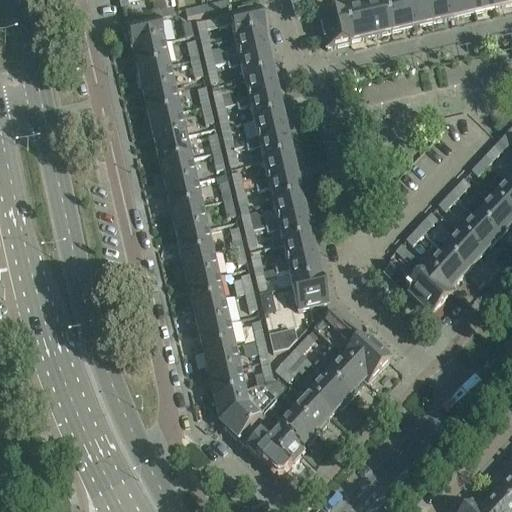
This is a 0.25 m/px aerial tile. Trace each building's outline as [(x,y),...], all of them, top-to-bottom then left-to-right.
[(118,0),(120,4),(121,10),(128,8),(125,0),(118,0)] [(358,12),(342,16),(350,47),(350,46),(350,45),(370,40),(360,0),(356,0),(358,12)] [(360,0),(370,40),(390,35),(384,6),(385,6),(383,0),(360,0)] [(385,6),(384,6),(390,35),(411,30),(403,0),(399,0),(400,3),(385,6)] [(409,0),(403,0),(411,30),(432,25),(425,0),(410,0),(409,0)] [(425,0),(432,25),(452,21),(447,0),(425,0)] [(447,0),(452,21),(473,16),(469,0),(447,0)] [(469,0),(473,16),(493,11),(490,0),(469,0)] [(511,0),(490,0),(493,11),(511,6),(511,0)] [(203,17),(221,13),(219,5),(202,9),(203,17)] [(187,21),(203,17),(202,9),(185,13),(187,21)] [(131,53),(133,53),(163,46),(158,22),(174,18),(172,11),(155,15),(156,22),(125,30),(131,53)] [(315,12),(317,23),(319,22),(326,52),(350,47),(342,16),(325,20),(323,11),(315,12)] [(231,29),(234,43),(263,37),(265,36),(259,12),(216,22),(219,31),(231,29)] [(189,25),(182,27),(185,41),(192,39),(189,25)] [(196,26),(200,44),(208,42),(204,25),(196,26)] [(268,57),(263,37),(234,43),(238,59),(226,62),(227,67),(268,57)] [(198,62),(194,45),(186,47),(190,64),(198,62)] [(169,69),(163,46),(133,53),(138,76),(169,69)] [(206,71),(214,70),(210,52),(202,54),(206,71)] [(240,69),(244,84),(273,78),(268,57),(227,67),(228,71),(240,69)] [(202,80),(198,62),(190,64),(194,81),(202,80)] [(174,92),(169,69),(138,76),(143,100),(174,92)] [(206,71),(210,87),(217,85),(214,70),(206,71)] [(235,103),(237,108),(277,98),(273,78),(244,84),(248,100),(235,103)] [(149,123),(180,116),(174,92),(143,100),(149,123)] [(197,94),(201,111),(209,109),(205,92),(197,94)] [(216,113),(223,111),(220,94),(212,96),(216,113)] [(282,119),(277,98),(237,108),(238,113),(250,110),(253,126),(282,119)] [(213,126),(209,109),(201,111),(205,128),(213,126)] [(227,127),(223,111),(216,113),(219,128),(227,127)] [(185,139),(180,116),(149,123),(154,146),(185,139)] [(245,144),(246,149),(287,140),(282,119),(253,126),(257,141),(245,144)] [(505,150),(506,149),(511,142),(511,131),(499,144),(505,150)] [(221,137),(225,154),(233,152),(229,135),(221,137)] [(208,140),(212,158),(220,156),(215,138),(208,140)] [(154,146),(160,170),(190,163),(185,139),(154,146)] [(292,160),(287,140),(246,149),(247,154),(259,151),(263,167),(292,160)] [(483,162),(488,167),(501,154),(495,149),(483,162)] [(237,168),(233,152),(225,154),(229,170),(237,168)] [(224,173),(220,156),(212,158),(216,175),(224,173)] [(255,185),(256,190),(296,181),(292,160),(263,167),(267,182),(255,185)] [(477,180),(488,167),(483,162),(471,175),(477,180)] [(196,186),(190,163),(160,170),(165,193),(196,186)] [(231,178),(235,195),(243,193),(239,177),(231,178)] [(301,201),(296,181),(256,190),(257,195),(269,192),(273,208),(301,201)] [(450,197),(456,202),(468,189),(462,184),(450,197)] [(219,187),(223,204),(230,203),(226,185),(219,187)] [(511,189),(508,185),(492,202),(511,221),(511,189)] [(165,193),(171,217),(201,209),(196,186),(165,193)] [(246,209),(243,193),(235,195),(238,211),(246,209)] [(444,215),(456,202),(450,197),(438,210),(444,215)] [(264,226),(265,231),(306,222),(301,201),(273,208),(276,224),(264,226)] [(511,221),(492,202),(475,220),(498,242),(511,226),(511,221)] [(234,220),(230,203),(223,204),(227,222),(234,220)] [(207,233),(201,209),(171,217),(176,240),(207,233)] [(240,219),(244,236),(252,234),(248,217),(240,219)] [(418,231),(424,236),(436,224),(430,218),(418,231)] [(475,220),(458,238),(481,259),(498,242),(475,220)] [(279,233),(282,249),(311,242),(306,222),(265,231),(266,236),(279,233)] [(411,249),(424,236),(418,231),(406,244),(411,249)] [(229,234),(233,251),(241,249),(237,232),(229,234)] [(176,240),(181,263),(212,256),(207,233),(176,240)] [(256,250),(252,234),(244,236),(248,252),(256,250)] [(458,238),(443,254),(466,276),(481,259),(458,238)] [(316,263),(311,242),(282,249),(286,265),(274,268),(275,272),(316,263)] [(245,267),(241,249),(233,251),(237,269),(245,267)] [(401,249),(395,255),(408,268),(410,265),(414,261),(401,249)] [(443,254),(426,272),(449,294),(449,293),(466,276),(443,254)] [(217,280),(212,256),(181,263),(187,287),(217,280)] [(250,261),(254,277),(262,276),(258,259),(250,261)] [(288,275),(292,290),(320,284),(320,283),(316,263),(275,272),(276,277),(288,275)] [(394,265),(384,276),(408,298),(431,320),(452,297),(453,297),(449,293),(449,294),(426,272),(414,284),(394,265)] [(265,291),(262,276),(254,277),(258,293),(265,291)] [(240,281),(244,298),(252,296),(248,279),(240,281)] [(187,287),(192,310),(223,303),(217,280),(187,287)] [(320,284),(292,290),(296,308),(297,314),(298,314),(309,311),(328,307),(322,282),(320,283),(320,284)] [(256,314),(252,296),(244,298),(248,315),(256,314)] [(228,326),(223,303),(192,310),(198,333),(228,326)] [(312,335),(330,352),(364,384),(367,388),(389,364),(333,312),(312,335)] [(198,333),(203,357),(234,350),(228,326),(198,333)] [(251,328),(255,345),(263,343),(259,326),(251,328)] [(276,337),(268,339),(272,356),(280,354),(287,353),(297,343),(294,333),(276,337)] [(295,352),(301,358),(313,345),(308,340),(295,352)] [(267,360),(263,343),(255,345),(259,362),(267,360)] [(239,373),(234,350),(203,357),(209,380),(239,373)] [(295,352),(283,366),(289,371),(301,358),(295,352)] [(330,352),(314,370),(325,380),(350,402),(359,394),(357,392),(364,384),(330,352)] [(265,388),(272,386),(268,369),(260,371),(265,388)] [(274,375),(288,387),(293,382),(280,369),(274,375)] [(214,404),(244,396),(239,373),(209,380),(214,404)] [(265,388),(262,378),(254,380),(256,391),(265,389),(265,388)] [(325,380),(308,397),(332,418),(339,411),(340,413),(350,402),(325,380)] [(244,396),(246,403),(262,418),(274,405),(286,392),(277,385),(272,386),(244,396)] [(261,419),(262,418),(246,403),(244,396),(214,404),(219,427),(238,444),(261,419)] [(324,427),(332,418),(308,397),(292,415),(317,437),(326,428),(324,427)] [(262,418),(261,419),(267,425),(280,411),(274,405),(262,418)] [(292,415),(276,432),(299,453),(306,446),(308,448),(317,437),(292,415)] [(261,419),(238,444),(275,478),(283,478),(303,457),(299,453),(276,432),(267,425),(261,419)] [(511,511),(511,484),(510,483),(496,499),(510,511),(511,511)] [(510,511),(496,499),(483,511),(510,511)]
